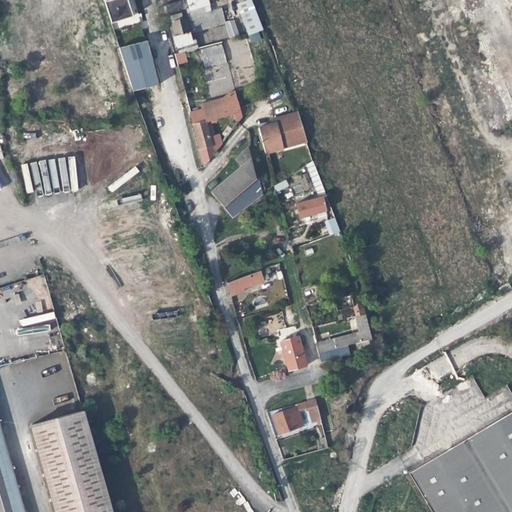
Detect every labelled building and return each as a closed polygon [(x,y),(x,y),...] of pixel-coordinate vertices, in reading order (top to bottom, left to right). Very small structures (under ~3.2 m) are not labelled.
[(118,0),(99,0),(97,1),(103,22),(124,15),(118,0)] [(208,0),(181,0),(161,6),(163,13),(188,7),(189,11),(210,5),(208,0)] [(259,30),(249,1),(235,6),(246,35),(259,30)] [(195,18),(196,23),(220,17),(218,12),(195,18)] [(171,16),(179,44),(181,44),(182,49),(195,45),(193,41),(192,41),(189,32),(187,33),(181,13),(171,16)] [(197,24),(199,30),(221,24),(220,19),(197,24)] [(224,27),(205,30),(207,41),(238,36),(235,20),(223,22),(224,27)] [(249,36),(251,43),(261,40),(259,33),(249,36)] [(119,48),(132,91),(158,84),(147,41),(119,48)] [(178,65),(188,62),(185,51),(175,54),(178,65)] [(232,103),(237,122),(241,116),(238,101),(233,102),(232,103)] [(229,104),(213,108),(214,114),(230,110),(229,104)] [(215,118),(214,114),(213,108),(202,111),(204,121),(215,118)] [(306,136),(298,113),(297,110),(275,117),(276,122),(271,124),(258,127),(265,152),(285,146),(284,142),(306,136)] [(204,121),(202,111),(190,114),(203,165),(213,153),(204,121)] [(255,177),(247,148),(233,160),(240,168),(211,193),(231,218),(262,194),(257,177),(255,177)] [(306,165),(308,173),(317,167),(315,160),(306,165)] [(329,200),(317,167),(308,173),(317,197),(295,204),(299,217),(315,213),(316,218),(327,215),(324,203),(329,200)] [(274,185),(276,192),(289,187),(286,180),(274,185)] [(177,229),(182,227),(178,216),(173,218),(177,229)] [(329,234),(339,230),(335,216),(328,219),(329,223),(326,224),(329,234)] [(37,254),(39,262),(46,260),(44,253),(37,254)] [(227,283),(230,296),(243,291),(242,288),(268,279),(266,273),(269,272),(268,267),(227,283)] [(49,293),(58,291),(52,270),(43,272),(49,293)] [(288,272),(282,274),(283,278),(284,283),(290,281),(288,272)] [(197,311),(212,307),(209,301),(205,302),(201,288),(200,288),(196,273),(190,274),(198,304),(195,305),(197,311)] [(339,319),(354,315),(364,312),(359,291),(334,298),(339,319)] [(354,315),(357,331),(368,328),(364,312),(354,315)] [(318,352),(346,344),(370,336),(368,328),(357,331),(315,344),(318,352)] [(287,370),(306,365),(304,357),(298,337),(280,341),(287,370)] [(320,419),(315,398),(295,404),(295,405),(272,415),(277,427),(279,433),(301,424),(297,410),(308,407),(312,421),(320,419)] [(110,511),(92,445),(91,446),(81,410),(30,425),(54,511),(110,511)] [(430,511),(511,511),(511,411),(481,429),(408,472),(430,511)] [(0,511),(23,511),(0,431),(0,511)]
